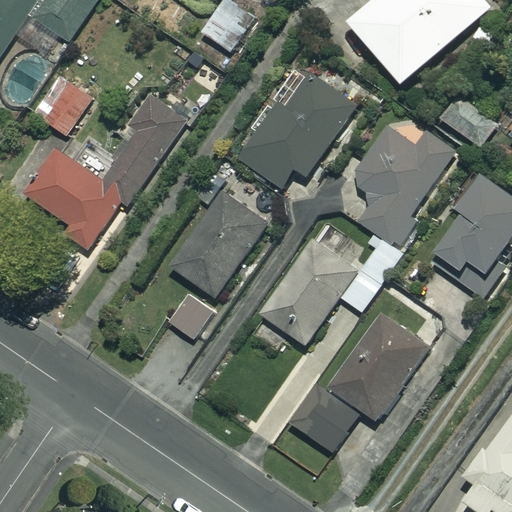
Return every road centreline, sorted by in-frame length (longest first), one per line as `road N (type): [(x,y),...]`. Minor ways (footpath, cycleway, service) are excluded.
road 1 (residential): [(247,511),(75,393)]
road 2 (residential): [(0,501),(75,393)]
